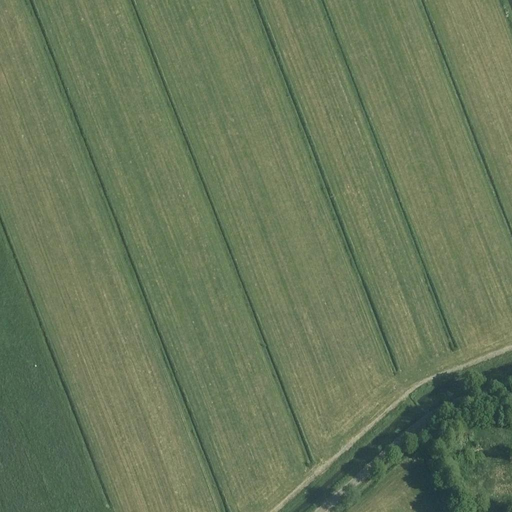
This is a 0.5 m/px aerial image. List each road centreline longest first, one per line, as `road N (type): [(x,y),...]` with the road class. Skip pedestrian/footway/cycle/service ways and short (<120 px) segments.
road 1 (track): [(272,511),(414,390),(511,350)]
road 2 (unclassified): [(317,511),(423,421),(511,380)]
